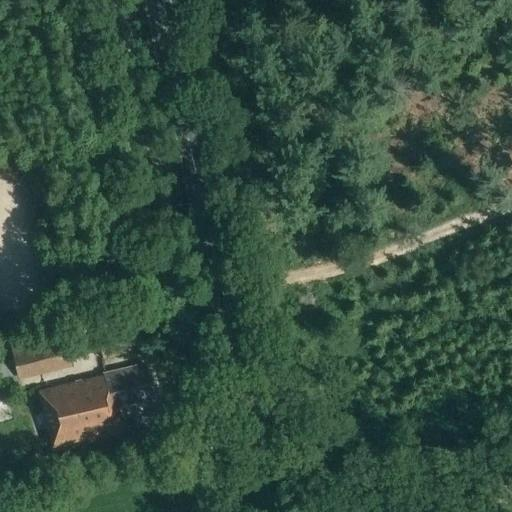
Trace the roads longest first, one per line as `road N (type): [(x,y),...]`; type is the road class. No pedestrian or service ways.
road 1 (secondary): [(274,511),(157,0)]
road 2 (track): [(187,298),(511,200)]
